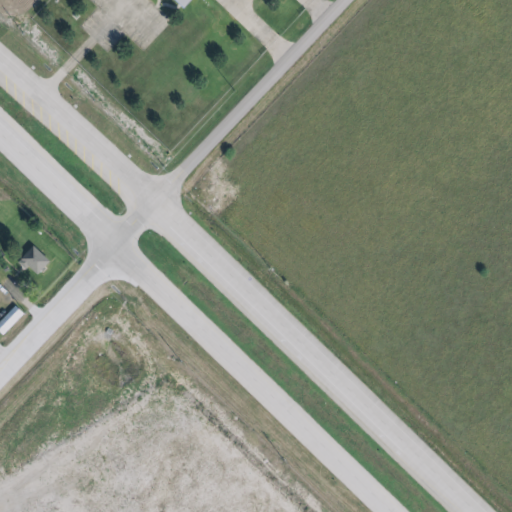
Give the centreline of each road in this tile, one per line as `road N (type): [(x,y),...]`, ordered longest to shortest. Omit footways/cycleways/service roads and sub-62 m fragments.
road 1 (secondary): [(478,511),(0,54)]
road 2 (secondary): [(0,158),(366,511)]
road 3 (residential): [(0,361),(344,0)]
